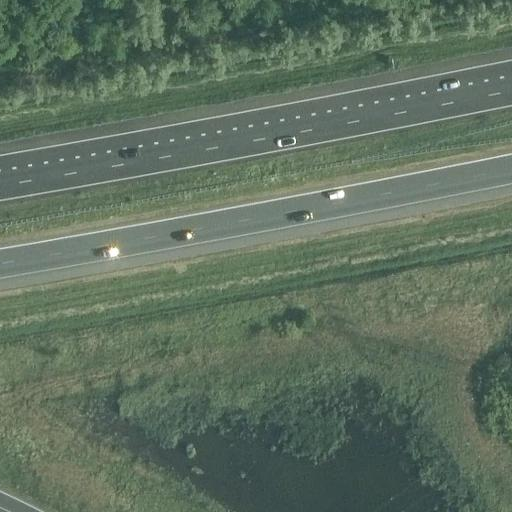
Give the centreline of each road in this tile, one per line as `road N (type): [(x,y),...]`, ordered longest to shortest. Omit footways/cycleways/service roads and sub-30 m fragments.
road 1 (motorway): [(511,89),(0,186)]
road 2 (motorway): [(0,264),(511,168)]
